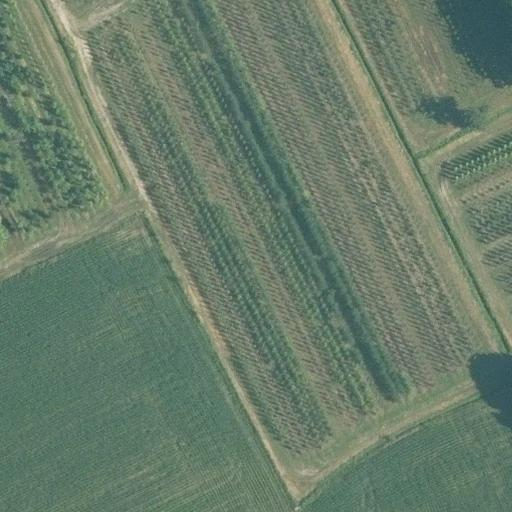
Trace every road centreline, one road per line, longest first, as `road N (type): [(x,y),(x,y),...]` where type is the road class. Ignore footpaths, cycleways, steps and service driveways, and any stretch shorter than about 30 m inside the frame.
road 1 (track): [(507,370),(354,444),(291,485),(145,188)]
road 2 (track): [(0,271),(117,214),(145,188),(86,62),(86,25)]
